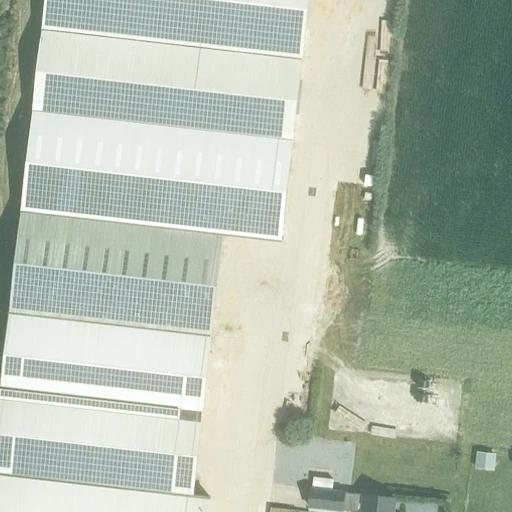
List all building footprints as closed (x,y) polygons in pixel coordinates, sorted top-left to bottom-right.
[(45,0),(21,211),(224,234),(285,241),(312,0),(45,0)] [(21,211),(0,396),(0,473),(194,496),(224,236),(224,234),(21,211)] [(474,469),(494,471),(496,454),(476,452),(474,469)] [(0,473),(0,511),(212,511),(214,498),(194,496),(0,473)] [(314,479),(313,491),(332,493),(333,481),(314,479)] [(393,511),(395,500),(332,493),(313,491),(311,490),(309,508),(342,511),(393,511)]
